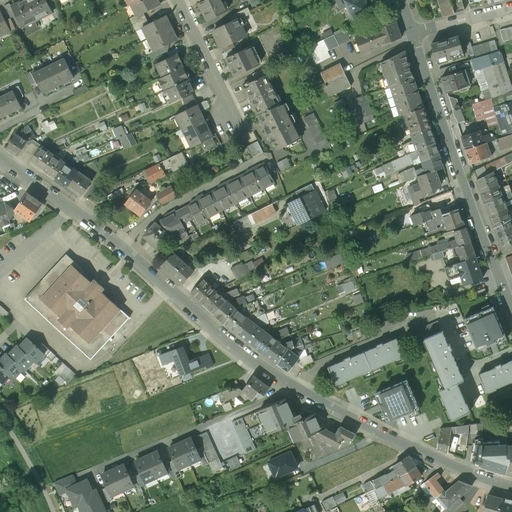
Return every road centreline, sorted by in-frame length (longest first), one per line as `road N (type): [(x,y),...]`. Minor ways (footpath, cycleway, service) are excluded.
road 1 (residential): [(0,159),(118,245),(253,363),(337,415),(511,488)]
road 2 (residential): [(511,315),(414,31)]
road 3 (residential): [(179,0),(227,117)]
